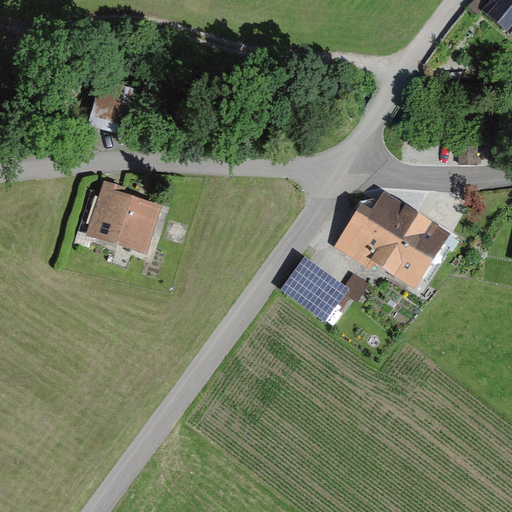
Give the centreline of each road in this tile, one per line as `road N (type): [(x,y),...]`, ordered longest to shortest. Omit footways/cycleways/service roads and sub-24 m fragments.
road 1 (unclassified): [(96,511),(342,170)]
road 2 (track): [(22,23),(59,17),(288,61),(410,66)]
road 3 (track): [(0,174),(148,164),(342,170)]
road 4 (unclassified): [(342,170),(458,0)]
road 5 (residential): [(511,175),(439,179),(342,170)]
